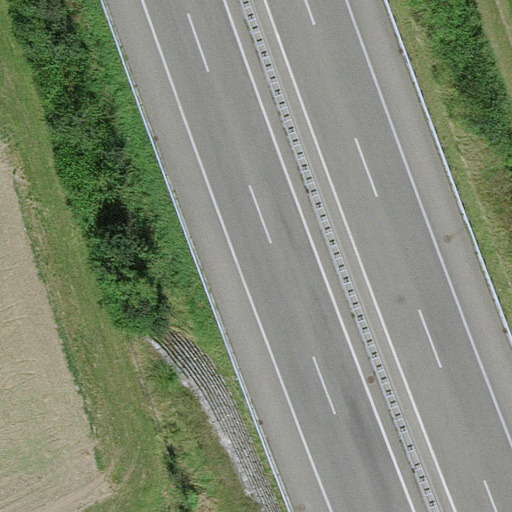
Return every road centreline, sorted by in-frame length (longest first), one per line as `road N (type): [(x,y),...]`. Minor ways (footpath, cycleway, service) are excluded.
road 1 (motorway): [(500,511),(315,0)]
road 2 (motorway): [(199,0),(383,511)]
